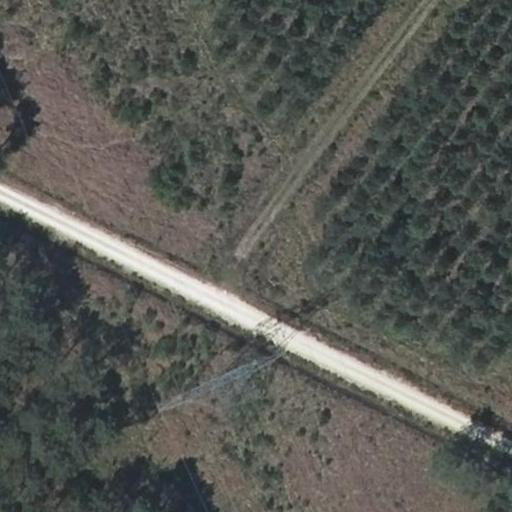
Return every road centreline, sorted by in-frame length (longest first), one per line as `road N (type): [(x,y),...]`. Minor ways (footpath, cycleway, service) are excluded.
road 1 (track): [(0,187),(511,443)]
road 2 (track): [(226,300),(451,0)]
